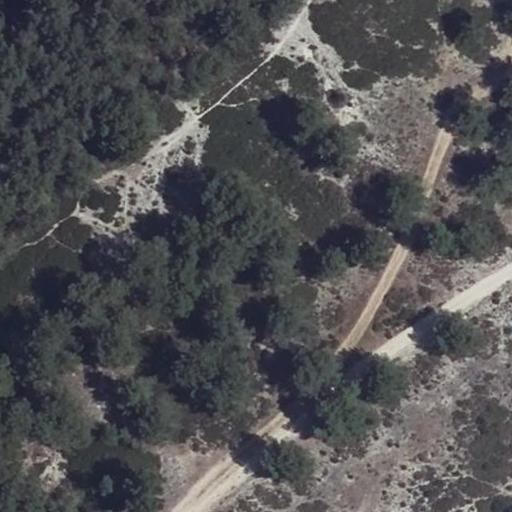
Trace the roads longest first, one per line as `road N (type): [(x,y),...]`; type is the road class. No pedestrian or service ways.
road 1 (track): [(237,476),(328,369),(407,233),(455,111),(511,74)]
road 2 (track): [(197,511),(358,374),(511,274)]
